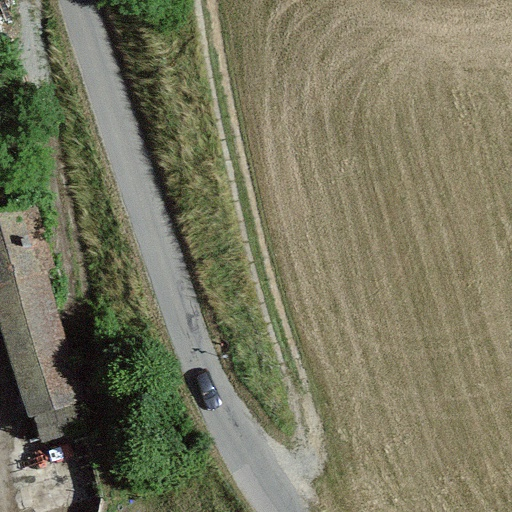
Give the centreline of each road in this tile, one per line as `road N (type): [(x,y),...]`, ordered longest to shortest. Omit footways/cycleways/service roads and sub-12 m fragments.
road 1 (unclassified): [(66,0),(262,449),(310,511)]
road 2 (track): [(289,485),(315,434),(210,0)]
